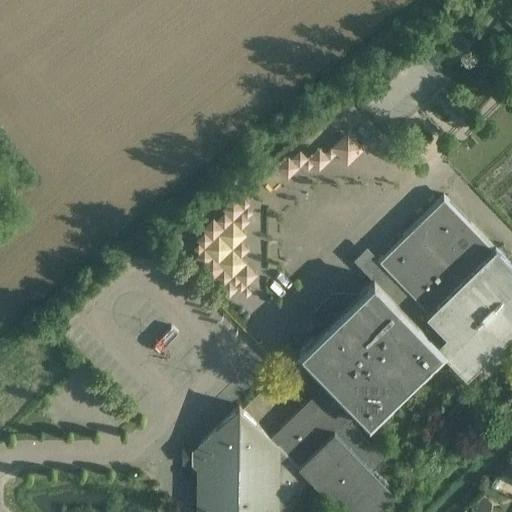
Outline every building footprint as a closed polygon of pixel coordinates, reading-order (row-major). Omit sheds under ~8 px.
[(336,152),(347,163),(365,145),(348,128),(325,150),(319,144),(308,155),(297,144),(277,163),(288,175),(305,159),(317,171),(336,152)] [(208,237),(202,242),(244,287),(259,273),(242,254),(253,244),(237,228),(254,212),(236,194),(200,227),(208,237)] [(328,380),(313,395),(270,436),(311,478),(344,511),(372,511),(394,491),(373,469),(385,457),(351,421),(360,412),(369,421),(443,349),(438,343),(449,332),(477,360),(511,325),(511,264),(444,194),(378,258),(389,270),(378,281),(374,277),(360,290),(332,290),(313,309),(312,336),(299,349),(328,380)] [(175,234),(168,242),(166,244),(174,252),(183,242),(175,234)] [(311,478),(270,436),(239,405),(199,444),(198,511),(277,511),(311,478)] [(484,493),(473,505),(478,511),(489,511),(492,511),(492,501),(484,493)]
